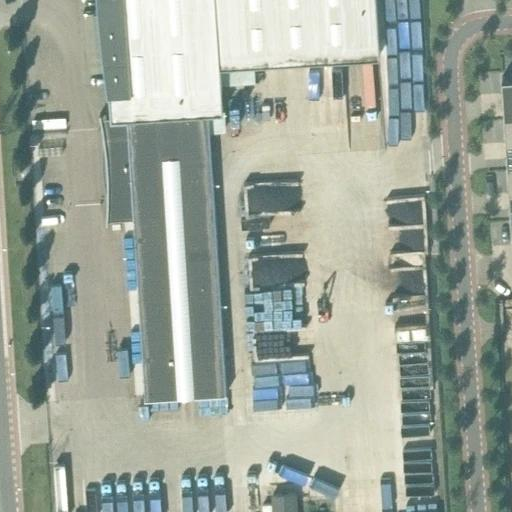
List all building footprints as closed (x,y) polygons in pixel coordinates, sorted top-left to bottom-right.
[(103,0),(112,117),(209,110),(223,109),(220,64),(380,53),(376,0),(103,0)] [(511,125),(511,74),(502,75),(506,126),(511,125)] [(209,110),(112,117),(102,118),(101,113),(100,113),(103,128),(104,141),(107,162),(108,183),(108,196),(107,208),(106,223),(108,223),(108,220),(134,218),(145,397),(227,392),(209,110)] [(293,207),(291,180),(244,182),(245,212),(256,212),(257,240),(265,240),(265,249),(286,248),(285,228),(303,227),(302,207),(293,207)] [(308,285),(254,286),(255,325),(310,323),(308,285)] [(297,511),(296,492),(273,493),(273,511),(297,511)]
